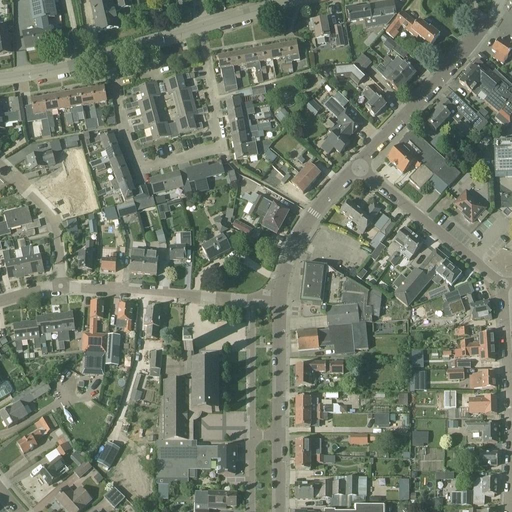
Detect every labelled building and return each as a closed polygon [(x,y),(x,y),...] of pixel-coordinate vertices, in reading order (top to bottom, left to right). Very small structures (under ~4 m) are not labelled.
[(40,32),(43,48),(53,47),(50,29),(49,30),(47,19),(55,18),(51,0),(31,0),(35,21),(39,20),(40,25),(40,24),(41,32),(40,32)] [(111,0),(89,0),(98,34),(118,29),(115,13),(120,12),(119,10),(132,8),(130,0),(116,0),(118,6),(113,7),(111,0)] [(386,26),(394,16),(396,16),(394,2),(374,5),(374,7),(357,10),(356,8),(348,9),(350,24),(377,19),(378,28),(386,26)] [(390,27),(385,33),(394,40),(399,34),(397,32),(401,26),(413,35),(417,39),(419,37),(425,42),(423,43),(430,49),(440,36),(430,28),(429,29),(420,22),(417,24),(403,13),(391,27),(390,27)] [(330,41),(334,40),(336,48),(345,46),(343,39),(341,26),(331,28),(328,27),(326,20),(319,21),(318,19),(310,20),(311,28),(314,28),(317,39),(329,37),(330,41)] [(26,51),(43,48),(40,32),(41,32),(40,24),(40,25),(39,20),(35,21),(37,32),(22,34),(26,51)] [(0,55),(10,54),(7,36),(6,29),(4,29),(3,25),(0,25),(0,55)] [(408,54),(389,40),(383,47),(392,53),(392,52),(404,60),(408,54)] [(511,48),(499,40),(491,51),(496,54),(493,59),(503,65),(511,51),(511,48)] [(283,46),(285,59),(286,64),(287,65),(291,64),(294,62),(300,61),(299,56),(297,44),(283,46)] [(283,46),(270,48),(272,61),(285,59),(283,46)] [(270,48),(257,51),(259,63),(272,61),(270,48)] [(252,65),(253,69),(255,70),(256,76),(257,76),(261,75),(260,69),(259,63),(257,51),(244,53),(246,66),(252,65)] [(233,68),(246,66),(244,53),(231,55),(233,68)] [(221,70),(224,89),(228,88),(229,93),(237,91),(237,87),(235,80),(234,74),(233,68),(231,55),(218,58),(220,70),(221,70)] [(354,64),(363,73),(372,64),(363,55),(354,64)] [(383,61),(385,63),(396,73),(407,84),(416,75),(410,68),(411,67),(406,62),(404,64),(399,59),(394,64),(387,57),(383,61)] [(484,102),(499,115),(510,124),(511,121),(511,92),(510,95),(505,92),(508,89),(483,67),(483,65),(477,61),(476,61),(467,72),(467,74),(459,83),(476,98),(481,92),(488,98),(484,102)] [(398,93),(407,84),(396,73),(385,63),(382,67),(384,69),(379,75),(386,82),(385,83),(391,89),(393,87),(398,93)] [(359,70),(352,64),(344,73),(351,79),(359,70)] [(185,91),(183,82),(190,80),(189,75),(165,82),(166,87),(162,88),(157,89),(159,96),(163,95),(168,93),(168,96),(173,95),(173,94),(185,91)] [(140,94),(142,102),(142,103),(155,99),(160,98),(159,96),(157,89),(156,84),(132,90),(134,96),(140,94)] [(251,90),(253,98),(266,95),(264,87),(251,90)] [(375,118),(386,106),(378,99),(380,97),(370,87),(366,91),(374,99),(366,108),(375,118)] [(103,88),(91,90),(94,105),(106,103),(103,88)] [(173,95),(176,108),(194,103),(191,94),(198,93),(197,88),(185,91),(173,94),(173,95)] [(79,93),(82,107),(94,105),(91,90),(79,93)] [(79,93),(67,95),(70,110),(82,107),(79,93)] [(436,114),(426,123),(436,132),(450,118),(452,119),(457,113),(476,131),(485,122),(478,115),(476,117),(452,94),(445,101),(444,100),(433,111),(436,114)] [(56,97),(58,112),(70,110),(67,95),(56,97)] [(44,99),(46,114),(58,112),(56,97),(44,99)] [(14,100),(16,114),(24,113),(22,99),(14,100)] [(33,107),(26,109),(28,123),(35,122),(34,116),(46,114),(44,99),(32,101),(33,107)] [(158,112),(155,99),(142,103),(142,102),(131,105),(133,110),(139,108),(142,117),(158,112)] [(229,114),(253,109),(252,103),(240,105),(239,99),(226,101),(229,114)] [(352,135),(362,125),(346,111),(345,112),(332,99),(324,107),(339,122),(337,125),(331,119),(326,124),(332,130),(329,132),(333,136),(327,142),(321,149),(328,156),(334,150),(340,155),(349,145),(345,141),(352,135)] [(316,115),(322,108),(313,101),(307,108),(316,115)] [(194,103),(176,108),(180,121),(192,117),(193,118),(204,115),(203,110),(196,112),(194,103)] [(253,109),(229,114),(231,125),(243,123),(242,117),(254,115),(253,109)] [(95,111),(97,121),(98,129),(104,128),(101,110),(95,111)] [(284,110),(276,116),(283,124),(290,118),(284,110)] [(158,112),(142,117),(144,126),(137,127),(138,132),(150,129),(162,126),(162,125),(158,112)] [(2,116),(0,116),(0,128),(4,128),(4,124),(18,122),(18,124),(25,123),(24,113),(16,114),(2,116)] [(510,124),(499,115),(495,119),(506,128),(510,124)] [(176,124),(179,136),(203,129),(201,125),(195,126),(193,118),(192,117),(180,121),(175,122),(176,124)] [(243,123),(231,125),(233,137),(257,133),(256,127),(245,129),(243,123)] [(170,138),(167,126),(167,124),(162,125),(162,126),(150,129),(152,138),(145,140),(146,144),(170,138)] [(257,133),(233,137),(235,149),(248,147),(247,141),(259,139),(263,138),(264,138),(263,132),(261,132),(257,133)] [(413,132),(401,146),(422,166),(418,170),(408,180),(420,191),(428,183),(442,196),(448,188),(451,186),(460,176),(413,132)] [(118,148),(113,136),(101,140),(102,144),(91,148),(89,141),(90,140),(89,134),(83,135),(84,141),(87,149),(90,158),(105,152),(105,153),(118,148)] [(449,142),(441,134),(437,138),(445,146),(449,142)] [(483,142),(487,145),(491,141),(487,136),(482,141),(483,142)] [(270,142),(248,147),(235,149),(237,161),(250,159),(259,157),(262,153),(265,155),(268,158),(266,160),(271,164),(277,158),(268,151),(273,144),(270,142)] [(511,142),(504,143),(495,143),(495,179),(511,177),(511,142)] [(422,166),(401,146),(387,160),(403,175),(412,165),(418,170),(422,166)] [(118,148),(105,153),(108,158),(90,165),(92,170),(96,169),(104,166),(104,165),(110,163),(110,164),(122,159),(118,148)] [(31,172),(45,168),(45,167),(55,164),(52,153),(41,156),(41,155),(27,159),(27,160),(25,161),(27,167),(29,167),(31,172)] [(297,161),(302,165),(305,162),(301,157),(297,161)] [(114,175),(127,170),(122,159),(110,164),(114,175)] [(186,172),(189,184),(195,182),(198,194),(208,191),(205,180),(224,174),(222,165),(202,170),(201,167),(186,172)] [(301,175),(306,180),(311,184),(320,175),(310,166),(301,175)] [(71,168),(52,173),(55,184),(74,179),(71,168)] [(105,192),(119,186),(131,181),(127,170),(114,175),(116,181),(102,186),(105,192)] [(186,172),(149,182),(153,196),(182,188),(185,199),(193,197),(189,184),(186,172)] [(291,178),(287,175),(281,182),(284,185),(291,178)] [(306,180),(301,175),(293,185),(303,194),(311,184),(306,180)] [(74,179),(55,184),(58,195),(76,189),(74,179)] [(131,181),(105,192),(106,196),(114,192),(115,193),(120,191),(125,204),(133,201),(133,203),(134,202),(134,203),(143,200),(144,200),(145,200),(150,198),(146,187),(140,189),(140,190),(135,192),(131,181)] [(76,189),(58,195),(61,205),(79,200),(76,189)] [(466,192),(454,205),(465,215),(464,216),(465,219),(470,223),(472,224),(476,219),(480,223),(489,214),(484,210),(485,210),(466,192)] [(252,208),(259,211),(265,200),(253,194),(248,204),(253,207),(252,208)] [(79,200),(61,205),(64,216),(82,211),(79,200)] [(143,200),(134,203),(137,212),(145,210),(144,207),(143,200)] [(134,202),(133,203),(117,207),(120,218),(137,214),(137,212),(134,203),(134,202)] [(373,220),(381,210),(374,205),(366,215),(349,202),(341,212),(358,226),(356,229),(363,234),(374,221),(373,220)] [(168,204),(158,207),(162,220),(172,218),(168,204)] [(268,216),(283,223),(289,212),(274,205),(268,216)] [(111,221),(117,219),(116,216),(114,208),(104,211),(106,219),(110,218),(111,221)] [(259,211),(252,208),(248,216),(255,219),(259,211)] [(27,230),(39,227),(38,221),(31,223),(29,214),(27,214),(28,215),(24,216),(22,211),(5,215),(7,223),(0,224),(0,237),(11,235),(9,229),(26,225),(27,230)] [(277,234),(283,223),(268,216),(263,213),(261,217),(258,224),(277,234)] [(377,223),(383,228),(390,220),(383,216),(377,223)] [(214,225),(220,235),(228,231),(222,220),(221,221),(215,224),(214,225)] [(390,220),(383,228),(380,233),(379,233),(369,246),(375,251),(380,245),(385,238),(396,224),(390,220)] [(89,223),(90,235),(97,234),(95,222),(94,222),(89,223)] [(232,228),(237,230),(240,225),(235,222),(232,228)] [(393,243),(385,254),(390,258),(390,257),(391,258),(394,254),(397,256),(398,255),(403,248),(413,236),(405,229),(395,242),(394,243),(393,243)] [(162,232),(155,234),(159,246),(166,244),(162,232)] [(185,248),(187,248),(191,248),(190,234),(180,234),(181,238),(181,248),(170,248),(171,261),(185,261),(185,248)] [(398,255),(397,256),(400,259),(402,256),(409,262),(413,257),(423,244),(413,236),(403,248),(398,255)] [(210,263),(230,251),(223,238),(202,249),(210,263)] [(92,271),(92,244),(86,244),(85,254),(79,254),(78,271),(92,271)] [(386,249),(381,245),(380,245),(375,251),(369,259),(375,263),(386,249)] [(32,246),(26,248),(32,275),(44,272),(40,255),(34,256),(32,246)] [(32,275),(26,248),(21,249),(23,258),(16,260),(20,277),(32,275)] [(407,309),(436,275),(446,263),(448,260),(436,250),(417,272),(415,270),(393,296),(407,309)] [(130,274),(143,275),(145,252),(133,251),(132,256),(131,256),(130,272),(130,274)] [(8,280),(20,277),(16,260),(10,261),(8,252),(3,253),(8,280)] [(158,253),(145,252),(143,275),(156,276),(158,253)] [(400,259),(397,256),(394,254),(391,258),(397,263),(401,259),(400,259)] [(116,272),(116,262),(115,262),(115,255),(110,255),(110,262),(102,261),(101,272),(116,272)] [(397,263),(391,258),(390,257),(390,258),(387,262),(394,268),(397,263)] [(448,264),(446,263),(436,275),(451,287),(461,276),(459,274),(459,272),(456,270),(454,270),(452,268),(453,267),(449,264),(448,264)] [(320,315),(326,315),(328,328),(336,327),(365,324),(372,324),(371,317),(379,318),(382,295),(371,289),(368,293),(352,283),(359,272),(353,268),(346,280),(333,272),(327,267),(304,265),(300,304),(323,307),(322,310),(320,309),(320,315)] [(444,296),(444,297),(449,295),(446,287),(427,295),(430,302),(444,296)] [(449,295),(444,297),(452,317),(465,312),(457,292),(449,295)] [(485,322),(492,320),(488,303),(477,305),(473,294),(467,296),(471,306),(469,306),(473,321),(484,319),(485,322)] [(89,335),(83,335),(82,354),(106,355),(107,335),(96,335),(97,322),(100,322),(100,321),(102,321),(103,304),(91,303),(89,320),(90,320),(90,329),(89,329),(89,335)] [(130,330),(132,306),(119,305),(117,321),(125,322),(124,329),(130,330)] [(158,329),(160,310),(153,310),(154,309),(150,308),(150,309),(147,309),(146,317),(145,317),(144,327),(147,328),(146,339),(156,340),(157,328),(158,329)] [(60,316),(64,343),(69,342),(68,332),(74,332),(72,314),(60,316)] [(48,317),(51,335),(57,334),(58,343),(64,343),(60,316),(48,317)] [(37,322),(41,346),(46,345),(44,335),(51,335),(48,317),(37,319),(37,322)] [(41,346),(37,322),(25,324),(27,342),(34,341),(35,350),(41,349),(41,346)] [(27,342),(25,324),(13,325),(17,353),(22,352),(21,342),(27,342)] [(365,324),(336,327),(328,328),(328,332),(317,333),(317,332),(296,334),(298,352),(319,350),(318,345),(334,343),(335,355),(354,353),(354,351),(368,350),(365,325),(365,324)] [(455,338),(469,337),(468,329),(454,330),(455,338)] [(460,351),(494,348),(494,334),(479,335),(480,345),(473,345),(473,344),(469,345),(469,342),(460,342),(460,351)] [(106,355),(105,366),(118,367),(120,337),(107,336),(107,335),(106,355)] [(192,353),(192,344),(184,344),(184,353),(192,353)] [(495,362),(494,348),(460,351),(454,351),(455,354),(455,359),(481,357),(481,363),(495,362)] [(106,355),(82,354),(81,376),(104,377),(105,366),(106,355)] [(150,370),(150,378),(160,379),(160,371),(161,371),(162,354),(151,354),(150,370)] [(192,381),(166,381),(164,381),(164,443),(193,443),(193,420),(194,420),(196,420),(197,419),(198,419),(199,418),(199,417),(199,416),(200,415),(200,414),(212,414),(212,413),(218,412),(219,363),(192,363),(192,381)] [(296,387),(314,387),(314,373),(326,373),(326,364),(311,364),(311,366),(296,366),(296,387)] [(329,376),(343,376),(343,364),(330,364),(329,376)] [(464,381),(463,371),(448,371),(448,382),(464,381)] [(474,389),(496,388),(495,375),(474,376),(474,389)] [(0,400),(11,394),(12,391),(7,384),(4,383),(3,384),(0,379),(0,400)] [(130,399),(139,402),(142,393),(136,391),(132,390),(130,399)] [(15,406),(0,415),(0,416),(7,429),(18,422),(27,417),(23,408),(35,401),(28,391),(12,401),(15,406)] [(444,403),(444,409),(456,409),(456,393),(444,393),(444,403)] [(408,406),(408,394),(399,394),(399,406),(408,406)] [(296,414),(311,414),(316,414),(318,414),(318,406),(318,400),(311,400),(311,399),(296,399),(296,414)] [(496,399),(484,399),(478,399),(469,399),(470,411),(479,411),(480,410),(481,416),(484,415),(497,415),(496,399)] [(332,415),(332,407),(329,407),(323,407),(323,406),(318,406),(318,414),(316,414),(316,415),(323,415),(332,415)] [(448,411),(448,419),(448,421),(468,420),(468,410),(448,411)] [(311,428),(311,414),(296,414),(296,428),(311,428)] [(43,429),(45,433),(52,428),(52,427),(56,425),(51,416),(46,419),(46,418),(35,425),(39,432),(43,429)] [(497,444),(497,426),(486,426),(484,426),(484,423),(465,423),(465,434),(483,434),(483,444),(497,444)] [(35,443),(43,438),(39,432),(17,445),(24,455),(37,447),(35,443)] [(57,443),(60,448),(64,446),(67,443),(69,442),(66,436),(63,439),(57,443)] [(359,436),(359,437),(350,437),(350,442),(359,442),(359,444),(367,444),(367,436),(359,436)] [(296,443),(296,457),(310,457),(315,457),(321,457),(321,441),(309,441),(309,443),(296,443)] [(56,450),(62,459),(69,454),(68,453),(72,450),(67,443),(64,446),(60,448),(56,450)] [(157,449),(156,481),(188,481),(188,479),(195,479),(195,471),(211,471),(211,461),(218,461),(218,462),(235,461),(235,449),(157,449)] [(479,454),(474,454),(473,449),(463,449),(462,454),(454,454),(454,461),(479,461),(479,454)] [(76,454),(71,458),(78,465),(83,460),(76,454)] [(497,454),(480,454),(480,467),(497,467),(497,454)] [(310,457),(296,457),(296,472),(310,472),(310,457)] [(59,479),(54,474),(65,465),(59,458),(49,466),(49,467),(39,475),(48,487),(59,479)] [(218,462),(218,477),(235,477),(235,461),(218,462)] [(91,469),(86,463),(86,462),(73,473),(79,480),(91,469)] [(99,475),(94,479),(99,484),(104,480),(99,475)] [(296,485),(296,499),(313,499),(318,499),(318,500),(332,500),(332,497),(339,497),(344,497),(350,497),(350,505),(365,505),(365,497),(366,497),(366,479),(333,479),(333,483),(313,483),(307,483),(307,485),(296,485)] [(484,498),(496,498),(497,481),(483,480),(483,485),(473,485),(473,505),(484,506),(484,498)] [(55,499),(66,511),(79,511),(85,507),(91,501),(80,489),(74,495),(68,488),(55,499)] [(103,499),(104,499),(114,510),(125,500),(114,489),(103,499)] [(209,511),(209,509),(217,510),(217,507),(236,508),(236,494),(209,492),(209,493),(196,492),(194,511),(209,511)] [(471,508),(472,493),(461,493),(461,494),(451,493),(450,507),(461,507),(471,508)] [(434,501),(434,509),(442,509),(442,504),(439,501),(434,501)]
